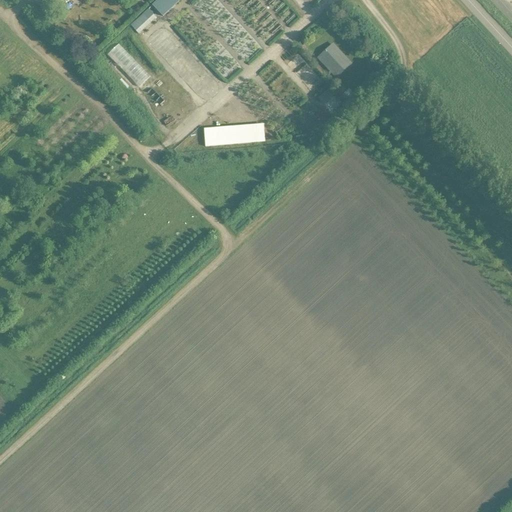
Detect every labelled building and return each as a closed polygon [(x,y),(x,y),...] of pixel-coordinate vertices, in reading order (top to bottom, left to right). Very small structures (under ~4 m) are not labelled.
[(157,0),(151,6),(162,17),(180,0),(157,0)] [(128,24),(137,34),(157,16),(148,6),(128,24)] [(158,35),(162,41),(159,42),(166,55),(177,49),(167,30),(158,35)] [(334,77),(351,62),(332,41),(315,57),(334,77)] [(345,103),(353,96),(346,88),(338,95),(345,103)]
